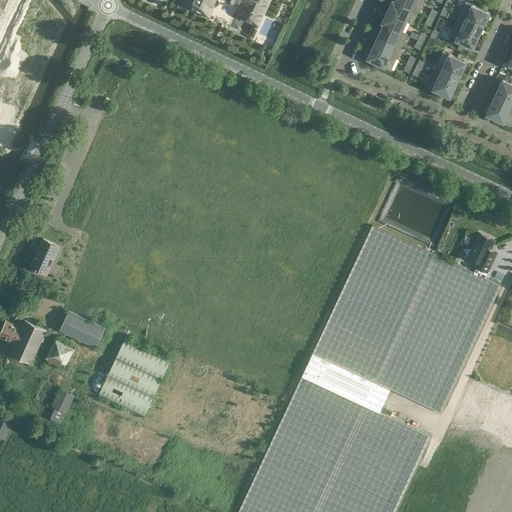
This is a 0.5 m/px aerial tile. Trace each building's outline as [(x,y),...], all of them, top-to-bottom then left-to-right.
[(189,0),(189,1),(189,2),(189,3),(189,4),(190,5),(190,6),(191,6),(192,7),(194,8),(196,8),(196,7),(197,7),(198,6),(199,5),(211,11),(213,5),(214,6),(215,6),(216,6),(217,6),(217,5),(218,5),(219,4),(219,3),(219,2),(219,1),(219,0),(227,0),(228,1),(229,1),(229,2),(230,2),(231,2),(232,2),(233,2),(234,1),(234,0),(262,13),(268,0),(189,0)] [(412,23),(418,11),(394,0),(391,0),(387,11),(407,20),(407,21),(412,23)] [(422,0),(394,0),(418,11),(422,0)] [(453,1),(450,0),(446,0),(444,6),(450,9),(453,1)] [(483,9),(466,1),(461,13),(484,25),(490,12),(486,11),(487,11),(486,11),(483,10),(483,9)] [(446,17),(450,9),(444,6),(440,14),(446,17)] [(435,19),(438,12),(432,9),(428,16),(435,19)] [(402,32),(407,21),(407,20),(387,11),(381,23),(383,24),(383,23),(401,32),(402,32)] [(484,25),(461,13),(455,25),(479,36),(484,25)] [(431,26),(435,19),(428,16),(425,23),(431,26)] [(401,46),(407,34),(402,32),(401,32),(383,23),(383,24),(378,35),(401,46)] [(479,36),(455,25),(450,37),(466,45),(467,45),(470,46),(469,47),(470,47),(473,48),(479,36)] [(436,39),(439,32),(433,29),(430,36),(436,39)] [(424,42),(427,35),(421,32),(418,39),(424,42)] [(401,46),(378,35),(372,47),(396,58),(401,46)] [(433,46),(436,39),(430,36),(426,43),(433,46)] [(420,49),(424,42),(418,39),(414,47),(420,49)] [(396,58),(372,47),(367,59),(390,70),(396,58)] [(449,53),(443,65),(461,74),(467,62),(463,60),(464,60),(463,60),(460,59),(460,58),(449,53)] [(413,65),(416,58),(410,55),(407,63),(413,65)] [(422,69),(425,62),(419,59),(416,67),(422,69)] [(456,85),(461,74),(443,65),(438,62),(432,74),(456,85)] [(410,73),(413,65),(407,63),(403,70),(410,73)] [(422,69),(416,67),(412,74),(418,77),(422,69)] [(456,85),(432,74),(427,86),(443,94),(443,95),(444,94),(447,95),(446,96),(447,96),(450,98),(456,85)] [(502,78),(497,90),(511,97),(511,77),(509,76),(509,77),(508,81),(507,80),(507,81),(502,78)] [(511,111),(511,97),(497,90),(491,102),(511,111)] [(510,125),(511,119),(511,111),(491,102),(486,114),(489,116),(490,116),(493,117),(493,118),(493,117),(510,125)] [(393,511),(430,435),(380,412),(391,389),(441,413),(501,285),(372,225),(313,352),(302,376),(256,473),(237,511),(393,511)] [(490,253),(491,252),(490,249),(490,250),(495,240),(480,233),(476,241),(470,238),(467,245),(473,247),(468,257),(477,261),(475,266),(487,272),(497,252),(496,252),(495,255),(490,253)] [(43,238),(37,251),(30,266),(47,274),(47,273),(45,272),(51,260),(53,260),(60,245),(43,238)] [(68,310),(66,315),(60,329),(97,346),(105,327),(68,310)] [(21,326),(7,319),(0,333),(0,336),(14,343),(10,351),(10,352),(32,362),(47,329),(25,318),(21,326)] [(98,395),(144,417),(172,358),(126,336),(98,395)] [(67,365),(76,346),(56,337),(47,356),(67,365)] [(60,422),(74,395),(60,388),(52,405),(55,406),(50,417),(60,422)] [(511,511),(511,492),(503,481),(491,511),(511,511)]
